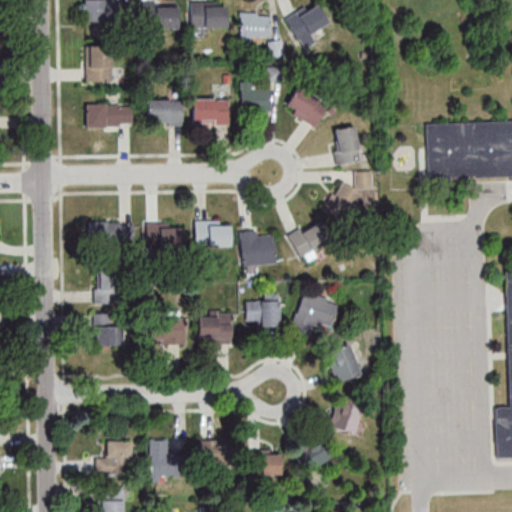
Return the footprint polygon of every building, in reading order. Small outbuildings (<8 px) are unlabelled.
[(119,22),(119,0),(84,0),(85,22),(119,22)] [(315,41),(311,34),(328,23),(315,1),(284,20),(302,49),(315,41)] [(190,27),(228,27),(228,2),(190,2),(190,27)] [(177,28),(177,3),(141,3),(141,28),(177,28)] [(250,34),(270,34),(270,12),(239,12),(239,43),(250,43),(250,34)] [(283,40),(268,40),(268,56),(283,56),(283,40)] [(86,81),(111,81),(111,48),(86,48),(86,81)] [(240,111),(270,111),(270,87),(240,87),(240,111)] [(315,127),(327,106),(295,87),(283,108),(315,127)] [(228,98),(192,98),(192,122),(228,122),(228,98)] [(182,123),(182,100),(154,100),(154,123),(182,123)] [(108,128),(108,103),(86,103),(86,128),(108,128)] [(511,120),(424,123),(426,180),(510,177),(510,180),(511,179),(511,268),(504,269),(508,406),(496,406),(497,457),(511,456),(511,120)] [(355,126),(332,129),(336,163),(359,161),(355,126)] [(371,172),(354,171),(353,184),(331,183),(329,219),(362,221),(363,206),(358,206),(360,188),(370,189),(371,172)] [(286,237),(300,259),(330,240),(316,218),(286,237)] [(133,242),(133,221),(88,221),(88,242),(133,242)] [(194,246),(231,246),(231,221),(194,221),(194,246)] [(146,247),(181,247),(181,223),(146,223),(146,247)] [(275,264),(275,231),(240,232),(240,264),(275,264)] [(116,303),(116,269),(94,269),(94,303),(116,303)] [(312,324),(331,329),(339,300),(300,290),(290,328),(309,333),(312,324)] [(259,294),(259,301),(245,301),(245,326),(280,326),(280,294),(259,294)] [(197,339),(231,339),(231,312),(197,312),(197,339)] [(121,315),(94,315),(94,345),(121,345),(121,315)] [(185,343),(185,318),(148,318),(148,343),(185,343)] [(325,353),(336,383),(360,375),(349,344),(325,353)] [(361,410),(335,402),(327,427),(353,435),(361,410)] [(149,439),(149,473),(179,473),(179,452),(168,452),(168,439),(149,439)] [(131,474),(131,440),(105,440),(105,474),(131,474)] [(198,440),(198,464),(234,464),(234,440),(198,440)] [(322,458),(305,445),(292,463),(309,476),(322,458)] [(280,451),(248,451),(248,476),(280,476),(280,451)] [(123,511),(124,487),(99,487),(98,511),(123,511)]
